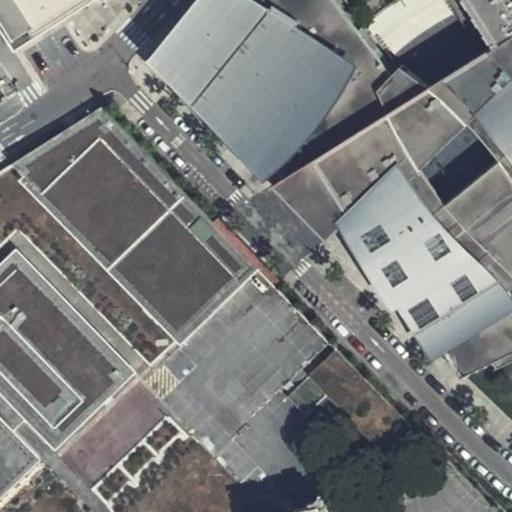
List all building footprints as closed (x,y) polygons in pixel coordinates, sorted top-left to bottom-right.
[(0,0),(0,12),(14,33),(30,23),(35,29),(78,0),(0,0)] [(269,0),(194,0),(146,59),(326,235),(344,217),(462,375),(511,350),(511,24),(422,74),(389,66),(269,0)] [(0,100),(8,95),(1,83),(0,83),(0,100)] [(13,160),(35,182),(113,127),(249,272),(257,265),(213,220),(104,104),(13,160)] [(113,127),(35,182),(181,335),(249,272),(113,127)] [(257,265),(275,284),(281,277),(220,214),(213,220),(257,265)] [(0,383),(26,410),(56,442),(129,372),(11,248),(0,258),(0,383)] [(337,348),(329,356),(399,429),(407,422),(337,348)] [(399,429),(329,356),(309,374),(345,412),(379,447),(399,429)] [(345,412),(309,374),(290,391),(327,429),(345,412)] [(0,414),(9,424),(26,410),(0,383),(0,414)] [(0,484),(34,451),(9,424),(0,414),(0,484)] [(325,511),(323,500),(278,511),(325,511)]
